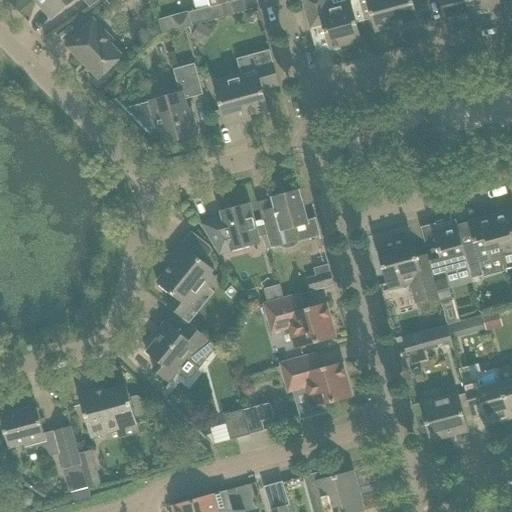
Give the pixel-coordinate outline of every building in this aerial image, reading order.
[(40,0),(44,5),(41,8),(52,21),(67,8),(76,0),(40,0)] [(192,0),(196,11),(188,13),(192,26),(198,25),(245,12),(241,0),(192,0)] [(361,42),(350,2),(330,7),(327,0),(302,0),(310,29),(323,26),(330,50),(361,42)] [(358,0),(364,22),(371,20),(375,33),(392,28),(394,33),(419,26),(412,0),(358,0)] [(475,18),(469,0),(439,0),(441,6),(446,25),(474,18),(475,18)] [(469,0),(475,18),(502,10),(499,0),(469,0)] [(92,19),(65,46),(99,80),(122,57),(97,31),(101,28),(92,19)] [(192,26),(188,27),(191,38),(201,43),(208,31),(198,25),(192,26)] [(268,111),(262,90),(279,85),(269,50),(237,59),(241,74),(214,82),(216,88),(215,88),(225,127),(243,122),(242,118),(268,111)] [(147,133),(149,132),(146,129),(160,126),(165,144),(194,136),(188,116),(184,100),(192,98),(191,96),(202,93),(194,64),(173,70),(180,93),(126,108),(123,106),(122,107),(147,133)] [(309,224),(300,190),(271,198),(276,218),(264,221),(264,220),(263,220),(271,248),(280,246),(283,248),(288,247),(292,246),(296,244),(298,241),(295,228),(309,224)] [(220,211),(222,218),(201,224),(220,254),(260,244),(249,204),(220,211)] [(511,210),(492,216),(500,247),(503,256),(511,253),(511,210)] [(474,243),(463,246),(470,272),(472,279),(483,276),(479,263),(492,259),(489,250),(500,247),(492,216),(468,223),(474,243)] [(470,272),(463,246),(457,226),(451,227),(450,223),(438,226),(439,230),(433,232),(438,253),(428,255),(437,289),(439,297),(442,307),(449,305),(452,300),(447,279),(470,272)] [(437,289),(428,255),(417,258),(411,238),(377,247),(387,285),(408,279),(415,303),(439,297),(437,289)] [(174,297),(166,306),(189,324),(197,314),(192,310),(217,278),(212,274),(214,271),(181,244),(170,258),(174,261),(157,283),(174,297)] [(334,285),(328,265),(313,269),(315,276),(307,279),(310,292),(334,285)] [(264,305),(267,304),(265,294),(257,297),(260,306),(264,305)] [(303,310),(299,295),(264,305),(272,333),(289,328),(295,349),(335,338),(326,303),(303,310)] [(480,317),(461,322),(463,332),(482,327),(480,317)] [(157,363),(157,364),(157,365),(156,366),(153,370),(169,384),(188,359),(200,368),(217,347),(189,325),(181,335),(165,322),(164,323),(168,326),(146,353),(156,361),(157,362),(157,363)] [(421,332),(402,337),(407,356),(426,351),(452,344),(450,339),(447,325),(421,332)] [(352,398),(342,363),(319,369),(315,355),(280,364),(288,392),(305,387),(311,409),(352,398)] [(500,383),(510,420),(511,419),(511,368),(508,365),(496,369),(500,383)] [(472,418),(484,415),(486,424),(498,421),(499,423),(510,420),(500,383),(496,369),(479,373),(474,381),(463,385),(472,418)] [(244,385),(242,389),(243,393),(247,396),(252,394),(254,390),(253,386),(248,383),(244,385)] [(135,418),(142,416),(146,411),(143,399),(137,396),(129,398),(126,385),(96,394),(94,390),(79,394),(90,438),(137,426),(135,418)] [(420,403),(430,442),(468,431),(457,393),(420,403)] [(0,415),(0,417),(9,449),(23,445),(24,447),(35,444),(37,453),(47,451),(49,456),(60,454),(54,431),(44,434),(36,406),(0,415)] [(243,410),(250,435),(265,431),(258,406),(243,410)] [(243,410),(223,416),(230,441),(250,435),(243,410)] [(71,427),(54,431),(60,454),(64,470),(81,465),(71,427)] [(163,441),(161,447),(166,453),(173,451),(175,445),(170,439),(163,441)] [(63,470),(69,493),(87,488),(83,471),(81,465),(64,470),(63,470)] [(100,485),(95,467),(83,471),(87,488),(100,485)] [(348,511),(363,508),(353,471),(320,480),(324,495),(309,499),(312,510),(321,507),(322,511),(348,511)] [(22,492),(19,497),(20,503),(26,506),(32,505),(35,499),(33,493),(28,490),(22,492)] [(244,511),(215,511),(211,495),(173,506),(174,511),(244,511)]
